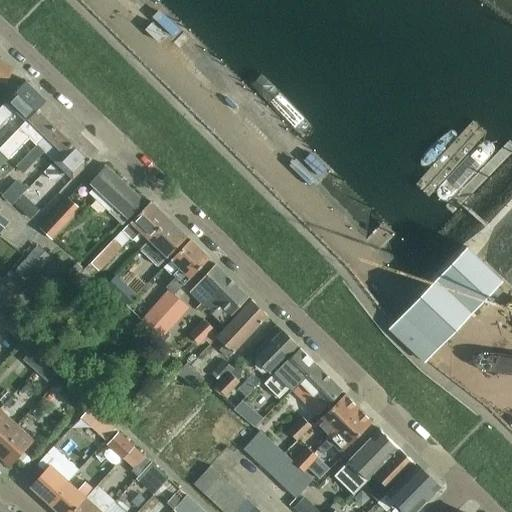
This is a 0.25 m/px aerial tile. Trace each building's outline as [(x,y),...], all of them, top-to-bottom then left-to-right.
[(6,84),(14,71),(0,61),(0,94),(6,89),(6,84)] [(26,121),(46,101),(26,81),(0,108),(0,127),(8,120),(7,119),(15,111),(26,121)] [(17,167),(64,118),(46,101),(26,121),(0,148),(0,151),(9,160),(24,145),(23,144),(29,138),(37,145),(17,167)] [(45,173),(81,135),(64,118),(17,167),(24,174),(44,152),(54,162),(44,173),(45,173)] [(81,135),(45,173),(51,180),(57,174),(60,177),(66,172),(73,179),(99,152),(81,135)] [(90,194),(123,225),(144,203),(106,167),(91,183),(96,187),(90,194)] [(13,205),(33,221),(48,206),(30,188),(13,205)] [(40,228),(53,241),(81,210),(68,198),(40,228)] [(150,240),(169,219),(151,201),(85,270),(83,268),(82,269),(91,276),(97,269),(100,272),(131,239),(133,241),(142,232),(150,240)] [(169,219),(150,240),(158,247),(151,254),(153,256),(137,273),(148,284),(165,267),(162,264),(188,237),(169,219)] [(25,254),(33,244),(32,242),(38,235),(28,226),(12,244),(22,253),(22,252),(25,254)] [(177,278),(168,288),(171,291),(176,295),(210,258),(191,240),(172,261),(181,269),(175,276),(177,278)] [(33,244),(25,254),(28,257),(14,272),(28,284),(51,258),(38,246),(37,247),(33,244)] [(466,247),(391,326),(427,360),(502,281),(466,247)] [(82,269),(83,268),(78,263),(65,276),(79,288),(91,276),(82,269)] [(190,295),(221,325),(248,297),(217,266),(190,295)] [(136,292),(118,276),(109,287),(127,302),(136,292)] [(154,309),(143,322),(151,330),(162,317),(178,300),(169,292),(154,309)] [(162,317),(151,330),(161,338),(174,323),(187,308),(178,300),(162,317)] [(219,351),(228,359),(268,317),(252,301),(218,337),(225,345),(219,351)] [(108,305),(106,311),(107,313),(108,317),(112,320),(119,320),(123,316),(124,309),(120,303),(114,302),(108,305)] [(191,336),(199,345),(213,331),(204,322),(191,336)] [(274,369),(296,346),(281,330),(274,337),(271,334),(254,351),(254,355),(258,360),(255,363),(255,368),(261,373),(266,373),(267,372),(269,373),(274,369)] [(67,359),(82,362),(84,351),(69,348),(67,359)] [(292,390),(316,366),(300,349),(276,373),(264,385),(267,388),(270,385),(275,390),(284,381),(292,390)] [(29,353),(23,360),(35,371),(42,364),(29,353)] [(220,383),(229,373),(233,369),(224,361),(211,374),(220,383)] [(177,374),(195,390),(205,379),(187,363),(177,374)] [(42,364),(35,371),(48,383),(54,375),(42,364)] [(316,366),(292,390),(295,393),(317,416),(342,391),(316,366)] [(220,383),(217,387),(216,387),(226,397),(239,383),(229,373),(220,383)] [(271,403),(275,407),(287,395),(281,390),(271,400),(273,401),(271,403)] [(78,411),(85,403),(73,392),(66,399),(78,411)] [(125,393),(115,405),(123,413),(134,401),(125,393)] [(328,440),(360,408),(345,394),(314,426),(328,440)] [(235,410),(242,416),(251,406),(245,400),(235,410)] [(0,409),(0,408),(0,441),(17,424),(0,409)] [(96,439),(103,445),(116,430),(91,408),(81,419),(100,435),(96,439)] [(371,420),(360,408),(328,440),(319,448),(325,454),(334,445),(340,451),(371,420)] [(288,432),(297,442),(312,428),(302,418),(288,432)] [(17,424),(0,441),(0,458),(9,467),(34,440),(17,424)] [(251,457),(268,438),(259,430),(243,449),(251,457)] [(354,494),(373,475),(399,449),(380,430),(335,475),(354,494)] [(119,432),(107,445),(122,460),(135,447),(119,432)] [(260,465),(276,447),(268,438),(251,457),(260,465)] [(268,473),(285,455),(276,447),(260,465),(268,473)] [(301,457),(311,465),(318,458),(308,449),(301,457)] [(389,491),(415,464),(399,449),(373,475),(389,490),(389,491)] [(277,481),(294,463),(285,455),(268,473),(277,481)] [(138,477),(151,463),(145,457),(132,471),(138,477)] [(304,473),(311,465),(301,457),(295,464),(304,473)] [(151,463),(138,477),(145,484),(159,469),(151,463)] [(312,480),(304,473),(295,464),(294,463),(277,481),(296,498),(312,480)] [(406,511),(415,511),(439,488),(415,464),(389,491),(377,502),(386,511),(396,501),(406,511)] [(48,503),(68,482),(50,465),(30,486),(48,503)] [(203,493),(220,475),(210,466),(193,484),(203,493)] [(114,497),(121,489),(102,472),(95,480),(114,497)] [(212,501),(229,483),(220,475),(203,493),(212,501)] [(174,510),(187,495),(169,479),(145,505),(152,511),(168,494),(172,497),(167,503),(174,510)] [(57,511),(72,511),(85,498),(93,490),(85,482),(77,491),(68,482),(48,503),(57,511)] [(221,509),(237,491),(229,483),(212,501),(221,509)] [(223,511),(234,511),(246,499),(237,491),(221,509),(223,511)] [(187,495),(174,510),(175,511),(183,511),(194,501),(187,495)] [(100,511),(85,498),(72,511),(100,511)] [(250,511),(255,507),(246,499),(234,511),(250,511)]
